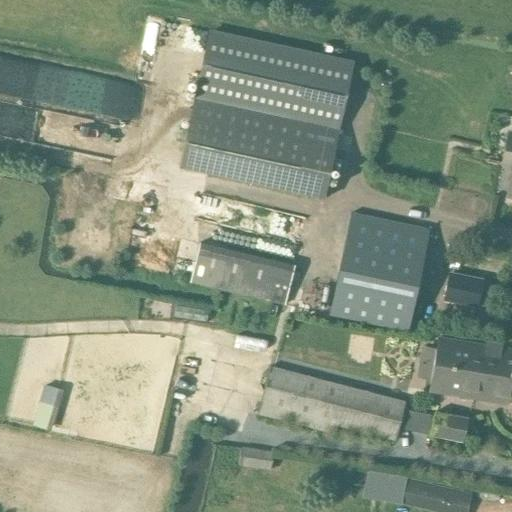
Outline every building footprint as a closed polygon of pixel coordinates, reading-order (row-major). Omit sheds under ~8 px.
[(208,32),(186,132),(179,168),(322,199),(351,63),(208,32)] [(135,83),(11,63),(5,100),(129,120),(135,83)] [(500,163),(511,166),(511,139),(505,138),(500,163)] [(343,253),(422,270),(430,229),(351,213),(343,253)] [(190,283),(285,306),(294,265),(199,242),(190,283)] [(472,304),(477,281),(446,274),(441,298),(472,304)] [(342,320),(405,331),(409,307),(301,287),(298,306),(343,314),(342,320)] [(511,350),(436,338),(436,339),(427,389),(507,403),(507,400),(511,400),(511,350)] [(406,401),(362,390),(269,366),(256,415),(335,435),(337,427),(395,442),(406,401)] [(32,427),(51,431),(60,388),(41,384),(32,427)] [(406,409),(403,428),(426,433),(430,414),(406,409)] [(430,436),(462,442),(467,418),(435,412),(430,436)] [(238,466),(271,470),(274,451),(241,447),(238,466)] [(355,470),(353,485),(363,486),(365,472),(355,470)] [(368,474),(363,499),(402,505),(406,481),(368,474)] [(434,511),(465,511),(470,494),(407,480),(402,505),(434,511)]
